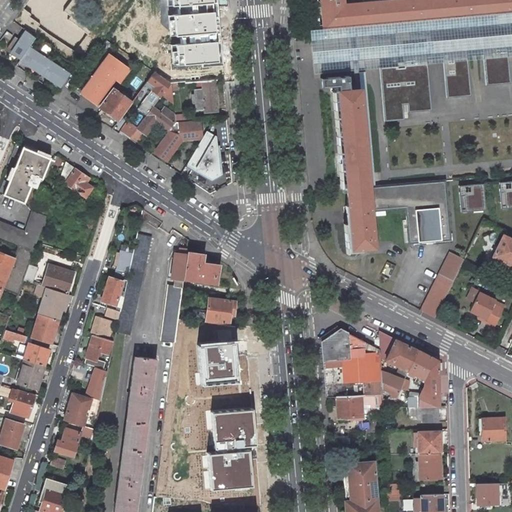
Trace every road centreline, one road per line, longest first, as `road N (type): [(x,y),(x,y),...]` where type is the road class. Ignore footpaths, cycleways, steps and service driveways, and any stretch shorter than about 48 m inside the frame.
road 1 (residential): [(128,172),(17,511)]
road 2 (unknown): [(168,221),(147,345),(163,357),(142,511)]
road 3 (primary): [(288,265),(264,0)]
road 4 (primary): [(267,252),(292,511)]
road 5 (primary): [(245,0),(267,252)]
road 6 (primary): [(310,511),(288,265)]
road 7 (tertiary): [(288,265),(463,354)]
road 8 (tertiary): [(128,172),(213,229),(267,252)]
road 9 (residential): [(463,354),(461,511)]
road 10 (tertiary): [(22,102),(128,172)]
